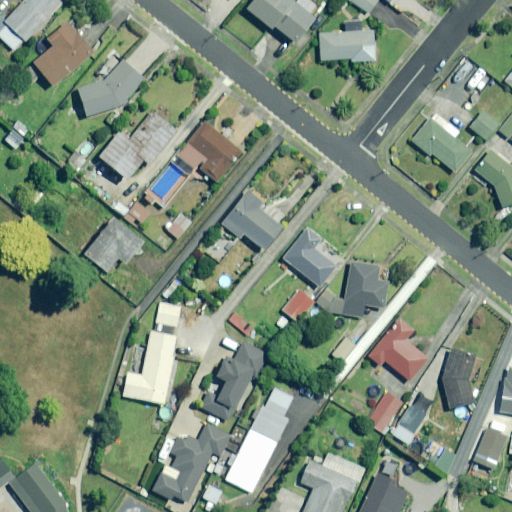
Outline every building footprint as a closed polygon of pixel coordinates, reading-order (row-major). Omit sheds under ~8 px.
[(15,50),(24,41),(25,43),(63,4),(58,0),(25,0),(4,22),(7,25),(0,32),(0,39),(2,38),(15,50)] [(316,18),(293,0),(255,0),(247,11),(272,30),(274,27),(295,45),(316,18)] [(378,0),(349,0),(369,14),(378,0)] [(54,47),(23,72),(32,84),(44,75),(53,87),(95,53),(69,21),(47,39),(54,47)] [(374,61),(373,31),(321,34),(323,60),(352,59),(352,62),(374,61)] [(77,88),(87,117),(123,105),(124,106),(125,106),(126,105),(127,105),(128,104),(128,103),(129,103),(129,102),(129,101),(129,100),(128,99),(145,79),(124,61),(110,78),(77,88)] [(123,136),(118,132),(98,155),(127,180),(144,161),(149,165),(177,134),(147,108),(123,136)] [(500,125),(484,112),(471,128),(486,141),(500,125)] [(450,125),(436,114),(412,143),(430,157),(432,155),(456,174),(472,153),(445,131),(450,125)] [(511,118),(501,132),(511,140),(511,118)] [(203,121),(175,157),(194,171),(197,167),(218,183),(242,152),(203,121)] [(511,166),(493,151),(479,168),(480,169),(477,172),(494,186),(504,209),(511,205),(511,166)] [(266,203),(249,190),(222,224),(241,239),(245,235),(265,251),(284,227),(261,210),(266,203)] [(141,203),(127,219),(133,224),(137,219),(143,224),(152,213),(141,203)] [(193,222),(182,213),(168,230),(179,239),(193,222)] [(144,243),(114,219),(84,255),(107,273),(118,258),(126,265),(144,243)] [(359,230),(350,221),(336,234),(344,243),(359,230)] [(324,241),(310,230),(285,260),(320,289),(337,268),(316,251),(324,241)] [(379,268),(351,263),(345,298),(335,296),(332,313),(363,319),(365,306),(384,310),(389,284),(377,282),(379,268)] [(207,284),(196,277),(190,287),(201,294),(207,284)] [(316,302),(302,290),(284,310),(298,323),(316,302)] [(182,308),(161,304),(157,324),(178,328),(182,308)] [(255,328),(235,312),(229,320),(249,336),(255,328)] [(415,331),(401,319),(369,357),(381,367),(386,362),(410,382),(429,360),(407,341),(415,331)] [(179,337),(152,332),(144,375),(128,372),(124,396),(166,404),(179,337)] [(269,355),(245,342),(235,361),(228,357),(217,377),(226,382),(218,397),(210,393),(202,407),(229,422),(256,374),(258,375),(269,355)] [(476,356),(453,350),(444,381),(450,409),(473,405),(470,379),(476,356)] [(511,448),(511,456),(511,366),(508,366),(500,413),(511,414),(511,448)] [(274,388),(238,458),(232,455),(228,464),(233,467),(227,479),(252,493),(290,420),(284,417),(293,398),(274,388)] [(427,415),(411,404),(392,434),(409,444),(427,415)] [(214,453),(222,457),(232,436),(208,424),(199,444),(181,435),(171,454),(178,457),(173,467),(182,472),(177,481),(163,474),(154,491),(172,500),(174,496),(188,503),(214,453)] [(475,462),(494,469),(508,437),(489,429),(475,462)] [(365,470),(329,453),(322,467),(310,462),(301,483),(314,489),(303,511),(343,511),(357,483),(359,484),(365,470)] [(29,507),(29,511),(65,511),(62,496),(32,454),(4,475),(29,507)] [(399,464),(386,457),(380,470),(393,476),(399,464)] [(390,511),(391,511),(397,511),(408,491),(377,476),(359,511),(390,511)]
